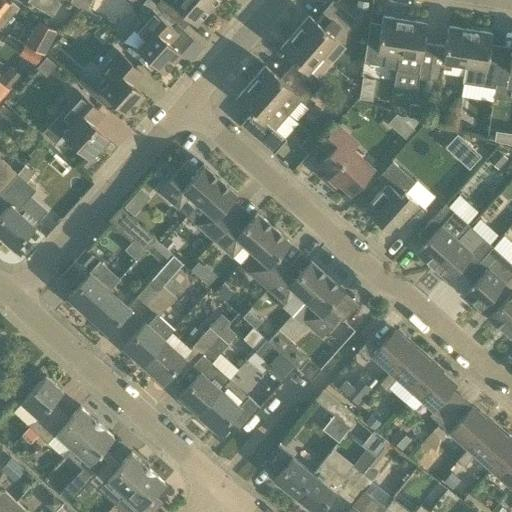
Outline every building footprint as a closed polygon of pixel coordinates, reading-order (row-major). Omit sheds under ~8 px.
[(10,4),(5,0),(0,0),(0,12),(2,14),(9,19),(12,14),(19,7),(12,1),(10,4)] [(52,16),(61,1),(62,0),(27,0),(27,1),(52,16)] [(70,0),(69,2),(86,10),(91,0),(70,0)] [(210,7),(202,0),(159,0),(156,4),(183,28),(178,23),(185,15),(195,24),(210,7)] [(346,33),(356,21),(332,0),(331,0),(322,12),(331,19),(324,28),(309,15),(294,32),(321,55),(335,38),(333,36),(340,27),(346,33)] [(179,33),(151,9),(134,29),(135,29),(144,38),(136,47),(164,72),(180,53),(164,39),(172,29),(178,34),(179,33)] [(0,12),(0,29),(1,28),(9,19),(2,14),(0,12)] [(396,68),(404,19),(382,16),(379,35),(368,34),(363,62),(396,68)] [(428,79),(432,56),(434,44),(423,42),(426,23),(404,19),(396,68),(396,69),(417,73),(417,77),(428,79)] [(25,44),(44,54),(57,30),(38,20),(25,44)] [(464,64),(470,29),(448,26),(445,46),(434,44),(432,56),(428,79),(441,81),(443,68),(450,69),(451,62),(464,64)] [(494,87),(500,54),(489,52),(492,33),(470,29),(464,64),(462,82),(494,87)] [(314,93),(323,82),(308,69),(321,55),(294,32),(280,48),(294,61),(287,70),(296,78),(314,93)] [(511,86),(511,46),(511,55),(500,54),(494,87),(495,83),(511,86)] [(30,47),(24,57),(36,64),(42,54),(30,47)] [(101,88),(101,89),(94,97),(108,109),(115,101),(127,112),(143,94),(129,81),(139,71),(142,74),(143,73),(118,51),(100,71),(109,79),(101,88)] [(280,78),(265,65),(251,82),(277,105),(288,114),(301,99),(305,103),(314,93),(296,78),(287,70),(280,78)] [(0,99),(9,89),(0,81),(0,99)] [(267,141),(277,130),(275,129),(288,114),(277,105),(251,82),(236,98),(251,111),(243,120),(267,141)] [(103,114),(79,92),(60,113),(71,123),(62,132),(88,156),(106,136),(90,121),(99,111),(102,115),(103,114)] [(409,103),(408,112),(419,113),(420,105),(409,103)] [(350,192),(372,168),(342,141),(348,135),(336,125),(319,144),(329,153),(314,169),(333,187),(338,181),(350,192)] [(308,135),(299,145),(308,153),(317,143),(308,135)] [(469,144),(456,158),(468,168),(480,155),(469,144)] [(0,192),(17,173),(0,157),(0,192)] [(413,181),(392,162),(393,161),(392,160),(377,177),(378,178),(379,177),(387,183),(364,209),(385,227),(392,219),(397,224),(400,221),(409,229),(426,210),(405,190),(413,181)] [(198,203),(220,179),(203,164),(186,182),(176,172),(178,169),(159,190),(187,215),(198,203)] [(34,173),(25,165),(17,173),(0,192),(0,199),(8,206),(0,214),(0,234),(14,247),(34,225),(17,210),(35,189),(27,181),(34,173)] [(198,203),(187,215),(214,239),(233,218),(223,209),(236,193),(220,179),(198,203)] [(131,198),(124,205),(134,214),(141,207),(131,198)] [(432,266),(469,225),(445,203),(418,234),(426,241),(416,252),(432,266)] [(251,251),(274,227),(257,212),(243,227),(233,218),(214,239),(224,248),(232,255),(234,253),(243,243),(251,251)] [(146,248),(155,238),(136,221),(127,231),(146,248)] [(480,243),(465,230),(469,225),(432,266),(448,280),(457,270),(465,277),(493,246),(484,238),(480,243)] [(268,287),(286,268),(275,258),(290,241),(274,227),(251,251),(260,259),(249,271),(268,287)] [(146,304),(168,279),(182,263),(155,238),(146,248),(164,265),(136,295),(146,304)] [(480,309),(490,299),(511,273),(511,263),(493,246),(465,277),(473,284),(464,294),(480,309)] [(305,299),(327,275),(310,260),(295,276),(286,268),(268,287),(285,303),(282,306),(291,315),(305,299)] [(109,290),(119,279),(99,262),(68,296),(88,313),(109,290)] [(511,321),(511,273),(490,299),(498,306),(488,316),(504,330),(511,321)] [(322,336),(340,316),(329,307),(344,290),(327,275),(305,299),(291,315),(301,323),(304,320),(322,336)] [(163,285),(146,304),(156,313),(158,315),(175,296),(173,294),(163,285)] [(107,331),(128,307),(109,290),(88,313),(107,331)] [(174,329),(158,315),(156,313),(147,324),(145,322),(124,345),(143,363),(164,340),(174,329)] [(217,317),(209,327),(218,335),(226,326),(217,317)] [(218,335),(209,327),(192,345),(202,354),(218,335)] [(389,371),(412,345),(394,329),(377,348),(367,340),(358,351),(368,360),(371,356),(389,371)] [(210,363),(227,343),(218,335),(202,354),(191,365),(199,372),(179,395),(199,412),(220,389),(229,379),(210,363)] [(281,382),(282,381),(295,366),(281,353),(265,338),(254,350),(265,360),(262,364),(281,382)] [(163,380),(184,357),(164,340),(143,363),(163,380)] [(299,369),(300,367),(308,359),(291,344),(281,353),(295,366),(299,369)] [(415,396),(439,369),(412,345),(389,371),(389,372),(379,383),(386,389),(396,378),(415,396)] [(300,367),(299,369),(310,379),(319,369),(308,359),(300,367)] [(439,424),(449,413),(440,405),(457,385),(439,369),(415,396),(432,411),(429,415),(439,424)] [(38,434),(56,414),(47,406),(62,389),(46,374),(21,401),(38,416),(29,426),(38,434)] [(240,428),(260,406),(248,395),(229,379),(220,389),(199,412),(218,430),(229,418),(240,428)] [(346,380),(339,387),(346,393),(345,394),(357,405),(365,396),(352,385),(346,380)] [(350,427),(358,417),(322,389),(315,399),(350,427)] [(490,421),(472,405),(458,421),(449,413),(439,424),(466,448),(490,421)] [(48,442),(56,434),(72,449),(72,448),(97,421),(80,406),(65,422),(56,414),(38,434),(48,442)] [(92,477),(107,460),(98,452),(113,436),(97,421),(72,448),(72,449),(67,454),(92,477)] [(493,472),(511,450),(511,441),(490,421),(466,448),(466,449),(456,460),(463,466),(474,454),(493,472)] [(368,445),(366,448),(376,456),(385,445),(388,441),(378,433),(377,435),(368,445)] [(32,443),(28,447),(28,453),(32,456),(37,456),(41,452),(41,446),(37,443),(32,443)] [(344,476),(324,460),(313,474),(296,495),(316,511),(317,511),(339,485),(348,491),(362,473),(376,456),(366,448),(344,476)] [(296,495),(313,474),(291,457),(282,450),(271,464),(280,471),(274,479),(296,495)] [(511,488),(511,450),(493,472),(511,488)] [(148,467),(131,452),(116,468),(107,460),(92,477),(89,480),(99,488),(107,479),(123,494),(148,467)] [(10,455),(1,466),(5,470),(15,459),(10,455)] [(153,511),(159,506),(149,498),(165,482),(148,467),(123,494),(140,508),(136,511),(153,511)] [(372,480),(371,479),(362,473),(348,491),(356,498),(345,511),(379,511),(384,506),(364,490),(372,480)] [(59,493),(70,502),(79,493),(68,483),(59,493)] [(0,490),(0,511),(5,511),(16,501),(5,491),(0,490)] [(440,505),(451,511),(464,511),(469,504),(447,492),(440,505)] [(29,511),(28,511),(16,501),(5,511),(29,511)] [(413,511),(391,511),(384,506),(379,511),(428,511),(431,508),(422,501),(413,511)]
